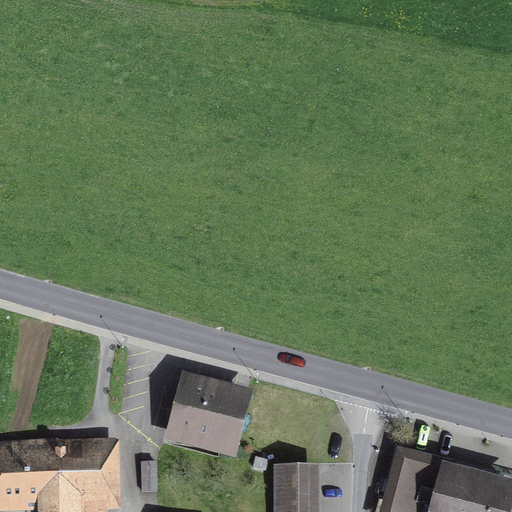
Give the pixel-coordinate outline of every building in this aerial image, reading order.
[(172,436),(231,451),(245,399),(186,383),(172,436)] [(0,444),(0,457),(2,503),(42,501),(42,511),(105,511),(107,500),(106,454),(106,446),(101,442),(87,442),(87,454),(48,455),(47,443),(0,444)] [(504,511),(511,490),(448,474),(449,468),(401,456),(385,511),(504,511)] [(265,471),(267,461),(255,458),(253,467),(265,471)] [(157,491),(156,462),(141,463),(142,492),(157,491)] [(308,511),(308,472),(278,472),(277,511),(308,511)]
